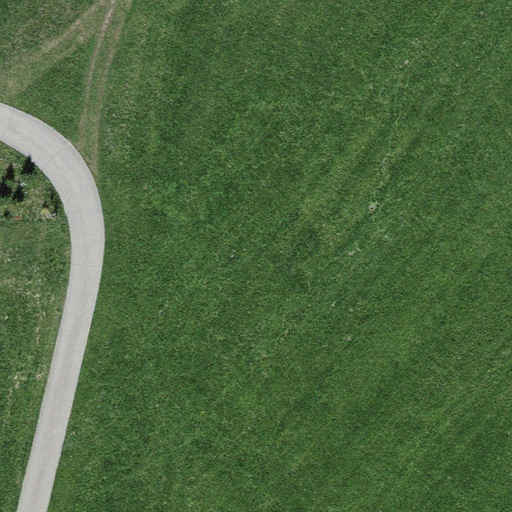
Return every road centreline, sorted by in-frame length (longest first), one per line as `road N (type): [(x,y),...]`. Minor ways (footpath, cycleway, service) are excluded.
road 1 (track): [(32,511),(84,277),(83,186),(42,146),(0,123)]
road 2 (track): [(125,0),(103,59),(83,186)]
